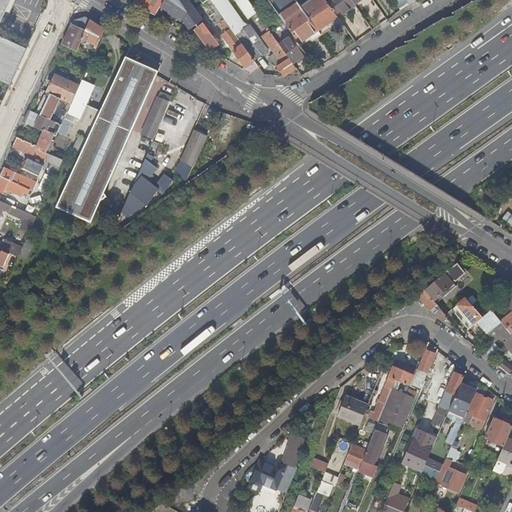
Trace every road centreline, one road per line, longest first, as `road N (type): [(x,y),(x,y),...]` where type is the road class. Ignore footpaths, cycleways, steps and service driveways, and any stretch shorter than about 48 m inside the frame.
road 1 (motorway): [(0,490),(188,335),(511,97)]
road 2 (motorway): [(511,45),(146,312),(0,436)]
road 3 (motorway): [(177,389),(511,142)]
road 4 (residential): [(511,395),(425,329),(388,330),(218,474),(207,511)]
road 5 (secondary): [(266,110),(511,262)]
road 6 (secondary): [(87,0),(266,110)]
road 7 (residential): [(266,110),(444,0)]
road 8 (motorway): [(24,511),(177,389)]
road 9 (motorway): [(59,511),(177,389)]
road 10 (residential): [(64,0),(0,138)]
